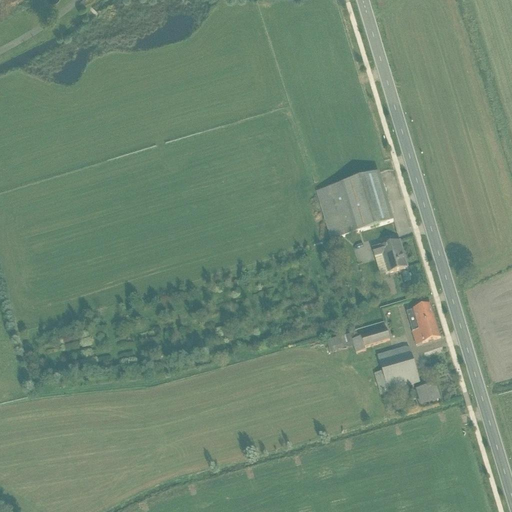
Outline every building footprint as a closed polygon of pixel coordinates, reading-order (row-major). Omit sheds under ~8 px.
[(393,170),(328,188),(341,237),(406,220),(393,170)] [(386,273),(406,268),(399,240),(371,248),(374,259),(382,256),(386,273)] [(414,345),(440,338),(430,304),(405,312),(414,345)] [(375,338),(374,336),(363,338),(367,351),(404,342),(401,332),(375,338)] [(342,352),(361,349),(358,336),(340,340),(342,352)] [(429,362),(386,371),(390,393),(433,385),(429,362)] [(429,387),(433,405),(452,400),(448,383),(429,387)]
